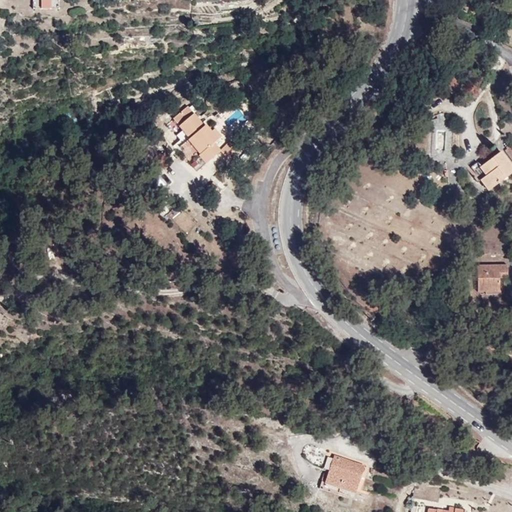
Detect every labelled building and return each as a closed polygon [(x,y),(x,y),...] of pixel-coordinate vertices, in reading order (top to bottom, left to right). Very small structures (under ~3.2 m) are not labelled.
[(31,0),(32,10),(59,8),(58,0),(31,0)] [(250,144),(197,101),(172,123),(221,171),(250,144)] [(511,150),(509,147),(502,151),(511,164),(511,150)] [(489,192),(511,175),(511,168),(501,155),(482,170),(488,177),(481,182),(489,192)] [(471,166),(474,177),(480,175),(477,164),(471,166)] [(502,274),(481,269),(482,296),(504,295),(502,274)] [(18,324),(0,309),(0,341),(4,344),(18,324)] [(359,498),(368,472),(336,462),(328,489),(344,495),(359,498)] [(342,502),(344,495),(328,489),(322,488),(320,495),(342,502)]
